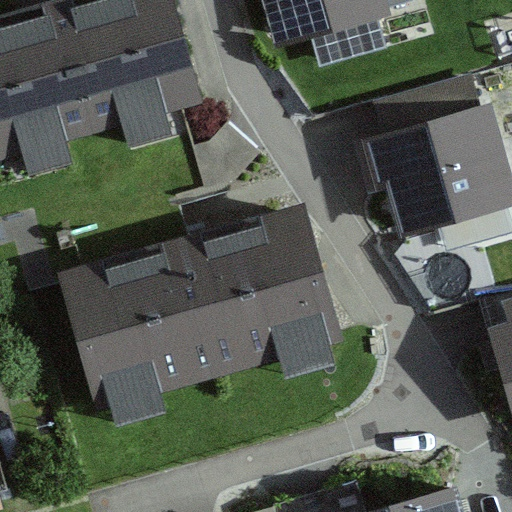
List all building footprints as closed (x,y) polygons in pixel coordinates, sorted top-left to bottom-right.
[(161,97),(163,107),(194,98),(166,0),(100,0),(76,7),(73,0),(57,0),(42,4),(45,16),(0,28),(0,152),(22,147),(19,137),(161,97)] [(275,0),(285,36),(403,0),(275,0)] [(377,105),(408,226),(507,198),(470,78),(377,105)] [(192,152),(220,183),(262,146),(235,115),(192,152)] [(332,330),(299,214),(68,280),(101,395),(332,330)] [(511,331),(502,335),(511,370),(511,331)] [(458,511),(452,487),(364,511),(458,511)]
